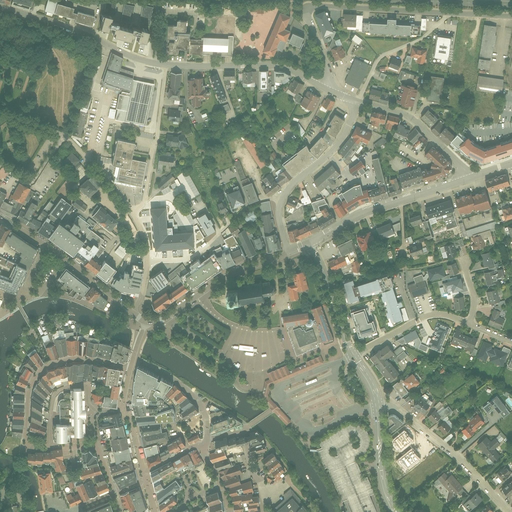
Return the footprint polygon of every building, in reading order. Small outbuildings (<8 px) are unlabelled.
[(21,0),(20,7),(28,10),(31,0),(21,0)] [(57,3),(58,2),(50,0),(47,0),(45,11),(54,14),(54,13),(57,3)] [(106,2),(105,11),(116,12),(116,3),(106,2)] [(74,8),(57,3),(54,13),(75,19),(74,22),(92,27),(95,17),(78,12),(77,14),(72,12),(74,8)] [(132,22),(135,6),(124,4),(123,13),(126,13),(125,20),(132,22)] [(142,5),(140,23),(151,24),(153,7),(142,5)] [(321,8),(313,11),(319,25),(330,20),(327,14),(324,15),(321,8)] [(290,15),(280,11),(264,50),(273,54),(276,47),(282,49),(286,39),(300,45),(304,36),(293,31),(291,37),(288,36),(291,30),(284,28),(285,25),(286,25),(290,15)] [(111,16),(102,14),(99,27),(107,29),(108,25),(113,27),(112,31),(113,31),(112,35),(130,40),(132,32),(137,34),(136,39),(145,42),(148,30),(139,28),(139,30),(134,29),(135,28),(130,27),(130,30),(116,26),(117,24),(109,22),(111,16)] [(364,16),(345,15),(344,29),(363,30),(364,23),(364,16)] [(364,23),(363,30),(363,32),(421,35),(422,26),(396,25),(396,19),(388,19),(388,24),(364,23)] [(178,26),(168,25),(167,40),(169,40),(169,53),(178,53),(179,48),(189,48),(188,54),(202,54),(203,42),(190,42),(190,33),(186,32),(187,20),(178,20),(178,26)] [(496,25),(485,24),(478,67),(490,68),(496,25)] [(327,27),(320,30),(324,38),(331,35),(327,27)] [(362,40),(357,35),(352,39),(359,44),(362,40)] [(452,38),(438,36),(435,58),(449,59),(452,38)] [(203,42),(202,54),(232,55),(232,38),(203,37),(203,42)] [(331,50),(331,51),(335,61),(344,57),(340,47),(342,46),(339,40),(336,41),(333,40),(328,48),(331,50)] [(411,46),(409,54),(416,56),(415,60),(422,62),(425,49),(411,46)] [(112,54),(102,83),(122,89),(121,94),(119,94),(116,109),(117,109),(115,120),(145,126),(153,84),(133,80),(134,72),(120,67),(123,58),(112,54)] [(390,56),(387,65),(396,68),(399,60),(390,56)] [(355,60),(345,82),(358,88),(368,66),(355,60)] [(93,63),(85,90),(91,91),(99,65),(93,63)] [(268,71),(260,71),(260,92),(269,92),(268,71)] [(285,72),(273,71),(273,86),(278,87),(279,83),(282,84),(291,76),(285,72)] [(181,73),(171,72),(169,87),(168,86),(166,98),(173,99),(172,104),(184,106),(184,98),(179,97),(180,88),(179,87),(181,73)] [(254,72),(241,72),(241,83),(255,83),(254,72)] [(218,73),(210,76),(219,99),(226,97),(218,73)] [(225,73),(225,80),(227,80),(227,84),(231,84),(231,80),(235,80),(235,73),(225,73)] [(476,74),(474,88),(500,92),(502,78),(476,74)] [(432,76),(428,100),(442,103),(446,78),(432,76)] [(193,80),(186,80),(187,98),(191,98),(191,106),(199,106),(199,99),(206,99),(206,89),(202,89),(202,78),(193,78),(193,80)] [(304,84),(295,80),(293,83),(292,82),(288,89),(297,94),(295,98),(296,99),(296,100),(299,101),(302,96),(302,95),(299,94),(304,84)] [(400,83),(395,101),(411,105),(416,87),(400,83)] [(371,88),(369,97),(379,100),(379,101),(387,103),(390,93),(371,88)] [(321,96),(309,90),(304,97),(302,96),(299,101),(314,109),(321,96)] [(85,96),(81,107),(88,109),(91,98),(85,96)] [(335,102),(327,98),(323,107),(331,111),(335,102)] [(228,105),(222,107),(224,113),(230,110),(228,105)] [(178,111),(169,110),(167,121),(179,123),(180,111),(186,112),(186,108),(179,107),(178,111)] [(426,108),(418,116),(430,127),(436,120),(437,119),(426,108)] [(385,113),(371,109),(369,119),(371,119),(370,124),(376,125),(377,120),(382,122),(385,113)] [(80,112),(72,135),(80,138),(88,114),(80,112)] [(398,116),(387,114),(384,127),(389,129),(390,123),(396,124),(398,116)] [(323,139),(329,145),(330,145),(335,138),(334,137),(340,129),(339,128),(344,121),(335,115),(329,123),(332,125),(327,132),(323,139)] [(444,128),(436,120),(430,127),(428,129),(436,136),(444,128)] [(298,121),(294,124),(302,136),(306,133),(298,121)] [(402,124),(398,122),(393,133),(403,138),(409,127),(405,125),(406,124),(403,122),(402,124)] [(351,139),(358,145),(361,141),(367,143),(372,133),(354,125),(350,135),(352,137),(351,139)] [(420,133),(414,127),(405,135),(412,142),(420,133)] [(444,128),(436,136),(447,146),(450,143),(455,137),(444,128)] [(511,154),(511,140),(484,150),(475,146),(459,132),(455,137),(450,143),(456,149),(457,148),(467,156),(484,164),(511,154)] [(428,141),(420,133),(412,142),(414,144),(413,144),(416,147),(419,143),(422,146),(428,141)] [(178,136),(167,135),(165,146),(178,147),(180,150),(189,147),(183,134),(178,136)] [(243,139),(266,175),(270,172),(271,172),(267,165),(248,136),(243,139)] [(309,151),(317,158),(329,145),(323,139),(321,137),(309,151)] [(386,142),(383,137),(373,144),(376,149),(386,142)] [(349,138),(337,152),(346,159),(358,145),(351,139),(349,138)] [(134,142),(117,139),(112,164),(121,166),(118,181),(142,186),(147,162),(131,158),(134,142)] [(284,168),(291,178),(317,158),(309,151),(306,145),(282,164),(284,168)] [(429,166),(420,169),(423,180),(424,182),(445,174),(446,171),(448,171),(449,165),(447,164),(447,161),(430,145),(422,155),(430,161),(429,166)] [(78,159),(69,150),(60,160),(68,168),(70,166),(73,169),(79,163),(76,160),(78,159)] [(175,157),(159,155),(156,174),(163,175),(164,166),(174,167),(175,157)] [(382,198),(388,196),(385,185),(377,155),(370,157),(378,186),(382,198)] [(368,158),(362,156),(343,172),(352,183),(360,178),(364,185),(368,184),(375,181),(368,158)] [(239,161),(234,163),(241,180),(246,178),(239,161)] [(267,165),(271,172),(272,173),(277,170),(272,162),(267,165)] [(333,163),(314,178),(328,195),(333,191),(330,187),(336,182),(333,178),(340,173),(333,163)] [(419,166),(397,173),(402,187),(423,180),(420,169),(419,166)] [(273,177),(279,186),(291,178),(284,168),(278,172),(279,173),(273,177)] [(268,186),(264,189),(268,195),(280,187),(279,186),(273,177),(270,172),(266,175),(262,178),(268,186)] [(176,179),(172,173),(167,177),(166,176),(156,183),(161,190),(176,179)] [(506,173),(485,180),(490,195),(498,192),(496,189),(509,185),(506,173)] [(395,174),(388,176),(391,183),(385,185),(388,196),(401,192),(395,174)] [(85,177),(75,186),(85,197),(95,189),(94,188),(97,185),(89,175),(85,178),(85,177)] [(249,178),(240,182),(249,203),(258,199),(249,178)] [(30,187),(18,181),(10,196),(22,202),(30,187)] [(353,186),(337,195),(348,212),(361,205),(370,201),(367,191),(362,192),(360,184),(353,186)] [(373,200),(382,198),(378,186),(367,189),(371,200),(373,199),(373,200)] [(14,217),(25,223),(31,213),(42,193),(30,187),(22,202),(14,217)] [(245,204),(240,190),(226,195),(233,214),(238,212),(237,207),(245,204)] [(471,193),(455,198),(460,212),(465,210),(466,213),(472,211),(471,208),(475,207),(476,209),(481,207),(482,210),(491,207),(485,191),(472,196),(471,193)] [(301,202),(302,203),(310,200),(306,194),(299,197),(301,202)] [(52,206),(35,229),(45,236),(57,219),(69,203),(59,195),(52,206)] [(0,210),(14,217),(22,202),(10,196),(8,200),(11,202),(10,205),(0,200),(0,210)] [(288,196),(284,204),(290,206),(291,207),(292,205),(297,208),(302,203),(301,202),(288,196)] [(322,196),(310,200),(314,213),(319,211),(318,209),(317,205),(324,202),(322,196)] [(25,223),(35,229),(52,206),(50,205),(53,201),(48,198),(43,205),(36,215),(31,213),(25,223)] [(88,207),(76,198),(73,203),(84,211),(88,207)] [(448,199),(425,206),(428,218),(432,228),(444,224),(446,228),(456,225),(448,199)] [(505,200),(499,202),(502,213),(498,214),(499,219),(511,214),(511,208),(511,206),(507,207),(505,200)] [(270,201),(261,202),(262,212),(271,210),(270,201)] [(339,217),(346,213),(339,201),(331,206),(339,217)] [(217,205),(221,214),(228,211),(224,202),(217,205)] [(319,211),(314,213),(316,220),(320,229),(333,221),(323,206),(318,209),(319,211)] [(103,212),(96,207),(90,215),(97,221),(96,221),(107,230),(115,220),(104,211),(103,212)] [(193,232),(173,233),(173,227),(168,227),(166,207),(151,209),(154,250),(156,250),(155,251),(157,252),(160,253),(161,250),(195,247),(193,232)] [(252,210),(246,214),(244,216),(243,218),(245,222),(248,222),(255,218),(256,217),(256,215),(254,211),(252,210)] [(421,220),(418,211),(407,214),(410,223),(421,220)] [(206,212),(197,217),(207,236),(216,231),(212,224),(214,222),(212,217),(210,218),(206,212)] [(57,219),(45,236),(71,255),(91,228),(89,226),(91,223),(79,214),(77,217),(78,218),(75,222),(73,220),(68,227),(57,219)] [(265,236),(269,251),(281,249),(279,239),(276,240),(274,227),(275,227),(272,214),(262,216),(265,227),(261,228),(262,232),(263,232),(264,236),(265,236)] [(428,218),(424,219),(427,228),(429,236),(433,234),(432,228),(428,218)] [(307,224),(310,233),(320,229),(316,220),(307,224)] [(488,228),(495,226),(493,220),(464,229),(461,220),(457,221),(462,236),(470,233),(488,228)] [(289,242),(310,233),(307,224),(296,227),(294,221),(284,224),(289,242)] [(9,229),(0,223),(0,246),(3,241),(8,231),(9,229)] [(240,223),(228,229),(231,234),(233,234),(236,232),(244,228),(240,223)] [(379,241),(393,236),(390,226),(375,231),(378,237),(379,241)] [(91,228),(71,255),(83,263),(102,236),(91,228)] [(248,256),(255,252),(244,228),(236,232),(242,243),(247,254),(248,256)] [(473,242),(470,243),(472,248),(474,248),(483,246),(481,238),(485,237),(487,243),(492,241),(488,228),(470,233),(473,242)] [(200,230),(198,231),(195,232),(196,243),(205,238),(200,230)] [(16,263),(28,268),(38,248),(8,231),(3,241),(19,251),(17,255),(20,256),(16,263)] [(263,246),(258,234),(253,236),(251,233),(249,234),(255,249),(263,246)] [(235,261),(244,257),(244,255),(239,245),(233,234),(231,234),(223,238),(229,250),(235,261)] [(373,239),(372,237),(370,238),(369,234),(356,239),(361,253),(376,247),(373,239)] [(102,236),(83,263),(94,271),(100,264),(93,259),(95,257),(97,259),(106,247),(102,243),(105,238),(102,236)] [(451,241),(441,244),(445,256),(457,252),(454,245),(458,243),(459,244),(463,243),(460,236),(451,240),(451,241)] [(352,239),(337,246),(342,256),(355,250),(352,239)] [(418,242),(407,246),(410,255),(421,251),(418,242)] [(247,254),(242,243),(239,245),(244,255),(247,254)] [(120,244),(114,253),(123,258),(129,249),(120,244)] [(224,253),(221,247),(213,251),(215,253),(223,268),(235,261),(229,250),(224,253)] [(355,250),(342,256),(329,262),(333,271),(358,259),(356,249),(355,250)] [(488,250),(479,252),(482,265),(492,263),(488,250)] [(100,264),(94,271),(104,279),(109,274),(119,261),(108,253),(100,264)] [(182,284),(187,291),(189,289),(190,290),(223,268),(215,253),(201,262),(199,260),(191,265),(192,268),(186,271),(178,277),(182,284)] [(0,288),(15,294),(28,268),(16,263),(0,256),(0,288)] [(104,279),(120,290),(138,294),(144,264),(130,261),(128,272),(125,272),(126,270),(122,269),(121,276),(118,275),(116,278),(109,274),(104,279)] [(456,263),(447,266),(450,275),(459,272),(456,263)] [(360,264),(352,264),(353,272),(362,272),(360,264)] [(182,265),(167,276),(169,279),(170,280),(176,275),(178,277),(186,271),(182,265)] [(428,271),(431,280),(445,276),(442,267),(428,271)] [(500,267),(482,272),(485,284),(496,281),(495,277),(502,276),(500,267)] [(88,285),(65,268),(57,279),(70,288),(67,292),(80,297),(88,285)] [(162,269),(148,278),(156,290),(167,284),(165,281),(169,279),(167,276),(162,269)] [(295,284),(287,286),(291,300),(299,298),(298,292),(309,290),(306,276),(307,276),(306,272),(292,275),(295,284)] [(415,283),(408,285),(412,298),(428,292),(422,274),(414,277),(415,283)] [(391,324),(403,320),(398,307),(402,306),(400,299),(396,300),(392,286),(394,286),(390,276),(388,277),(387,275),(378,278),(378,277),(375,278),(376,279),(354,287),(353,284),(354,284),(352,279),(340,283),(347,304),(359,300),(358,297),(361,296),(361,298),(379,292),(378,291),(381,290),(383,294),(381,295),(383,302),(385,302),(388,311),(387,311),(391,324)] [(461,278),(442,284),(445,293),(453,291),(463,289),(461,278)] [(271,286),(270,282),(266,282),(266,281),(265,281),(265,282),(262,283),(262,280),(260,280),(260,283),(255,284),(255,282),(254,282),(254,284),(248,285),(247,283),(247,285),(239,286),(238,284),(237,285),(238,287),(239,289),(227,291),(228,295),(228,297),(228,299),(229,303),(239,301),(238,302),(238,304),(239,305),(242,305),(242,303),(249,302),(250,304),(251,304),(250,302),(255,301),(255,305),(260,304),(259,301),(263,300),(263,302),(265,302),(264,295),(269,294),(269,296),(272,295),(271,294),(273,293),(273,295),(274,294),(273,293),(275,291),(276,291),(275,290),(274,288),(276,287),(275,287),(274,287),(272,286),(273,284),(272,284),(271,285),(271,286)] [(164,292),(151,301),(158,310),(187,291),(182,284),(166,295),(164,292)] [(99,292),(88,285),(80,297),(91,302),(99,292)] [(495,287),(484,290),(487,302),(496,300),(496,303),(499,303),(503,302),(502,298),(498,299),(495,287)] [(108,299),(99,292),(91,302),(103,308),(108,299)] [(461,295),(452,296),(453,307),(462,306),(461,295)] [(492,307),(486,322),(498,327),(502,317),(497,315),(499,310),(500,306),(499,303),(496,303),(492,304),(492,307)] [(288,332),(297,355),(320,347),(319,344),(323,343),(323,345),(334,341),(320,306),(310,309),(313,316),(309,317),(309,313),(282,317),(284,328),(289,327),(290,331),(288,332)] [(351,313),(355,325),(369,320),(365,308),(351,313)] [(355,325),(359,338),(377,332),(373,321),(370,322),(369,320),(355,325)] [(450,327),(438,323),(434,331),(438,332),(436,336),(434,335),(433,339),(432,338),(428,347),(440,351),(450,327)] [(460,327),(456,326),(449,342),(470,350),(469,353),(473,355),(475,348),(472,347),(476,337),(471,335),(470,336),(459,332),(460,327)] [(415,330),(403,336),(407,343),(414,339),(416,343),(414,347),(419,349),(422,342),(415,330)] [(58,357),(54,341),(53,333),(42,336),(44,342),(43,343),(51,360),(58,357)] [(94,356),(97,343),(97,339),(87,337),(86,341),(85,355),(94,356)] [(68,355),(67,340),(66,338),(54,341),(58,357),(68,355)] [(76,354),(76,340),(67,340),(68,355),(76,354)] [(85,355),(86,341),(76,340),(76,354),(85,355)] [(491,344),(482,340),(475,356),(484,359),(486,354),(489,356),(488,360),(501,365),(504,355),(506,356),(509,348),(501,345),(500,349),(493,346),(493,348),(490,347),(491,344)] [(129,349),(114,342),(112,346),(108,359),(124,363),(129,349)] [(108,359),(112,346),(97,343),(94,356),(108,359)] [(386,344),(369,358),(388,382),(398,374),(388,362),(392,359),(396,364),(407,355),(399,346),(392,351),(386,344)] [(176,351),(175,352),(175,353),(175,354),(176,354),(190,363),(191,362),(192,362),(192,361),(192,360),(191,360),(178,351),(177,351),(176,351)] [(42,363),(36,352),(28,357),(30,359),(37,367),(42,363)] [(324,363),(321,356),(306,362),(306,364),(289,371),(269,379),(265,381),(261,399),(271,409),(286,425),(291,421),(276,405),(269,396),(271,385),(324,363)] [(37,367),(30,359),(23,365),(25,367),(31,372),(37,367)] [(74,364),(66,365),(66,381),(73,380),(74,364)] [(83,364),(74,364),(73,380),(82,379),(82,375),(83,364)] [(91,364),(83,364),(82,375),(90,376),(90,375),(91,364)] [(102,365),(91,364),(90,375),(100,376),(102,365)] [(47,371),(41,377),(51,389),(55,385),(59,382),(66,381),(66,365),(55,367),(47,371)] [(121,369),(102,365),(100,376),(99,382),(111,384),(119,385),(121,369)] [(287,365),(266,373),(269,379),(289,371),(287,365)] [(31,372),(25,367),(20,376),(27,380),(31,372)] [(132,403),(134,402),(151,402),(151,399),(161,398),(165,394),(175,384),(160,378),(160,379),(157,378),(158,377),(147,372),(147,373),(145,372),(146,371),(137,367),(135,374),(136,374),(135,376),(133,388),(134,388),(134,390),(133,390),(132,403)] [(420,384),(413,375),(404,382),(402,379),(393,387),(402,398),(420,384)] [(25,388),(27,380),(20,376),(19,376),(15,385),(25,388)] [(41,377),(36,384),(47,394),(51,389),(41,377)] [(36,384),(32,390),(43,399),(47,394),(36,384)] [(118,397),(119,385),(111,384),(109,396),(118,397)] [(182,392),(175,384),(165,394),(172,400),(182,392)] [(23,395),(25,388),(15,385),(13,393),(23,395)] [(84,435),(83,388),(69,388),(69,392),(63,392),(63,398),(61,398),(60,399),(59,400),(58,401),(58,402),(58,404),(59,404),(59,424),(52,424),(52,440),(69,440),(68,435),(84,435)] [(32,390),(31,400),(41,406),(43,399),(32,390)] [(186,397),(182,392),(172,400),(177,406),(178,404),(186,397)] [(23,395),(13,393),(12,402),(23,403),(23,395)] [(92,394),(91,405),(99,406),(99,401),(101,401),(102,395),(92,394)] [(116,408),(118,397),(109,396),(102,395),(101,401),(99,401),(99,406),(116,408)] [(506,408),(497,396),(490,402),(499,413),(506,408)] [(186,397),(178,404),(183,411),(192,404),(186,397)] [(418,397),(412,405),(422,412),(428,404),(418,397)] [(151,402),(134,402),(136,414),(155,413),(171,408),(161,398),(151,399),(151,402)] [(31,400),(31,410),(40,414),(41,406),(31,400)] [(23,410),(23,403),(12,402),(12,410),(23,410)] [(197,412),(192,404),(183,411),(180,412),(185,420),(197,412)] [(209,432),(212,433),(238,424),(238,423),(213,405),(206,407),(208,412),(210,412),(213,411),(214,412),(209,414),(211,421),(210,421),(209,432)] [(155,413),(136,414),(138,424),(161,422),(175,421),(173,418),(176,417),(174,408),(171,408),(155,413)] [(433,408),(426,416),(432,422),(440,415),(433,408)] [(22,419),(23,410),(12,410),(12,419),(22,419)] [(31,410),(30,421),(39,424),(40,414),(31,410)] [(98,428),(122,425),(119,413),(105,415),(102,416),(100,418),(98,420),(98,422),(98,428)] [(395,423),(389,428),(392,432),(404,422),(396,416),(393,415),(391,415),(390,416),(395,423)] [(511,418),(502,427),(505,431),(510,427),(511,429),(511,418)] [(22,419),(12,419),(11,427),(12,427),(21,428),(22,419)] [(443,419),(436,425),(442,433),(449,426),(443,419)] [(470,420),(460,428),(466,436),(477,428),(470,420)] [(30,421),(29,430),(42,435),(44,427),(39,424),(30,421)] [(161,422),(138,424),(141,436),(157,432),(163,431),(161,422)] [(109,439),(124,435),(122,425),(98,428),(100,435),(106,433),(107,439),(109,439)] [(341,429),(318,442),(321,449),(316,451),(325,470),(327,469),(342,505),(344,504),(347,511),(381,511),(380,509),(374,493),(368,477),(363,479),(361,474),(356,461),(361,458),(365,454),(368,451),(370,447),(370,442),(370,437),(368,432),(365,429),(361,426),(355,425),(351,425),(346,426),(341,429)] [(20,438),(21,428),(12,427),(11,432),(13,432),(13,437),(20,438)] [(157,432),(141,436),(143,447),(156,444),(161,442),(167,440),(165,432),(157,434),(157,432)] [(190,437),(187,438),(190,444),(200,439),(198,433),(190,437)] [(242,437),(236,439),(238,447),(245,445),(249,444),(249,446),(261,442),(254,435),(252,434),(242,437)] [(112,451),(127,448),(124,435),(109,439),(112,451)] [(485,435),(475,444),(489,462),(499,454),(494,448),(498,444),(493,437),(489,440),(485,435)] [(168,447),(171,453),(181,448),(180,447),(184,445),(180,437),(174,440),(175,440),(166,445),(168,447)] [(214,443),(215,452),(223,450),(238,447),(236,439),(227,442),(226,439),(214,443)] [(265,449),(261,442),(249,446),(251,452),(255,451),(256,453),(264,450),(263,449),(265,449)] [(156,444),(143,447),(146,458),(158,453),(156,444)] [(424,452),(417,444),(410,452),(417,459),(424,452)] [(168,447),(158,453),(161,459),(171,453),(168,447)] [(115,464),(130,459),(127,448),(112,451),(115,464)] [(405,452),(403,449),(394,455),(396,458),(405,452)] [(196,450),(189,453),(194,464),(202,460),(196,450)] [(210,454),(213,462),(227,458),(223,450),(215,452),(210,454)] [(52,464),(56,473),(60,472),(62,476),(67,474),(65,470),(66,470),(61,460),(62,460),(62,451),(48,452),(48,453),(36,454),(35,455),(28,455),(26,464),(31,465),(36,466),(41,466),(41,464),(52,464)] [(87,452),(81,453),(84,470),(99,466),(96,458),(95,458),(96,457),(87,452)] [(158,453),(146,458),(148,465),(161,459),(158,453)] [(194,464),(189,453),(182,457),(189,472),(196,468),(194,464)] [(265,460),(270,466),(277,461),(272,455),(265,460)] [(189,472),(182,457),(175,461),(178,467),(182,475),(189,472)] [(214,463),(219,471),(233,466),(231,460),(233,459),(233,457),(214,463)] [(432,468),(434,466),(427,457),(413,467),(415,469),(410,473),(417,483),(434,471),(432,468)] [(112,476),(133,469),(130,459),(115,464),(108,466),(112,476)] [(182,475),(178,467),(175,461),(150,474),(156,493),(176,479),(182,475)] [(270,466),(273,471),(281,466),(277,461),(270,466)] [(219,471),(223,480),(238,475),(242,473),(239,464),(233,466),(219,471)] [(502,464),(493,472),(501,482),(510,474),(502,464)] [(101,475),(99,466),(84,470),(79,471),(80,475),(82,480),(93,477),(101,475)] [(273,471),(278,477),(285,471),(281,466),(273,471)] [(112,476),(118,489),(136,481),(133,469),(112,476)] [(443,471),(436,478),(450,493),(455,494),(462,486),(449,473),(447,475),(443,471)] [(51,473),(38,475),(41,493),(53,491),(51,473)] [(98,487),(105,484),(101,475),(93,477),(98,487)] [(223,480),(228,489),(241,484),(238,475),(223,480)] [(511,477),(501,487),(508,495),(511,490),(511,477)] [(176,479),(156,493),(159,503),(172,493),(181,486),(176,479)] [(228,489),(232,496),(253,491),(250,480),(241,484),(228,489)] [(90,500),(83,484),(82,481),(74,483),(76,487),(79,496),(82,503),(90,500)] [(94,489),(91,481),(83,484),(90,500),(98,497),(94,489)] [(108,492),(105,484),(98,487),(94,489),(98,497),(108,492)] [(134,509),(134,511),(137,511),(146,507),(139,488),(127,493),(134,509)] [(308,511),(305,508),(307,507),(292,488),(283,496),(286,500),(281,504),(283,506),(276,511),(308,511)] [(223,511),(221,500),(217,491),(206,495),(210,506),(211,511),(223,511)] [(253,491),(232,496),(234,511),(259,511),(259,506),(258,506),(257,501),(259,501),(258,493),(253,494),(253,491)] [(481,498),(475,491),(461,503),(467,510),(481,498)] [(127,493),(120,496),(126,508),(128,508),(129,511),(134,509),(127,493)] [(172,493),(159,503),(161,511),(177,501),(172,493)] [(72,496),(67,499),(71,508),(82,503),(79,496),(73,498),(72,496)] [(478,511),(484,511),(491,506),(486,500),(476,509),(478,511)] [(84,511),(83,511),(112,511),(109,501),(84,511)]
